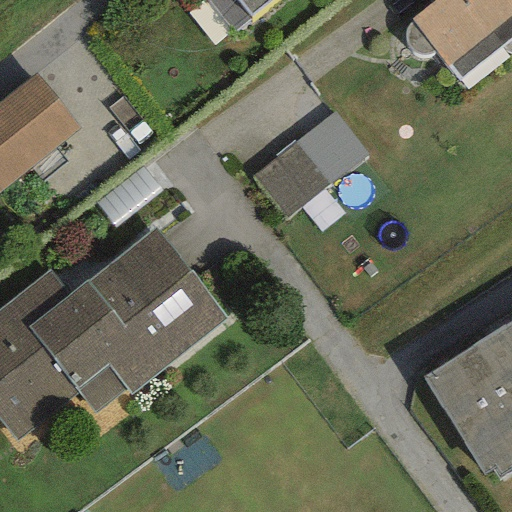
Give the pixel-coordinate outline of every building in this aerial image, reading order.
[(209,0),(234,30),(271,0),(209,0)] [(511,0),(432,0),(430,3),(409,18),(457,79),(511,36),(511,0)] [(35,73),(0,101),(0,189),(79,126),(35,73)] [(337,115),(248,178),(279,221),(367,157),(337,115)] [(48,272),(0,310),(0,423),(14,441),(77,393),(94,414),(125,390),(129,395),(226,320),(153,227),(66,295),(48,272)] [(511,319),(420,378),(483,477),(490,472),(496,482),(511,471),(511,319)]
